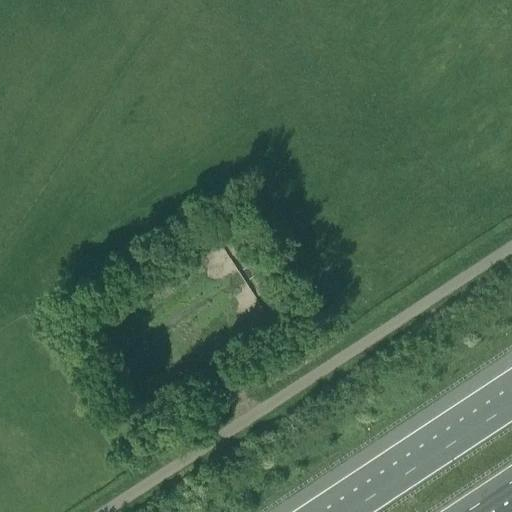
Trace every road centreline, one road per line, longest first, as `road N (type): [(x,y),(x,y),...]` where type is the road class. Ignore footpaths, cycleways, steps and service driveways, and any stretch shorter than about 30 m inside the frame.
road 1 (unclassified): [(100,511),(511,246)]
road 2 (motorway): [(511,404),(348,511)]
